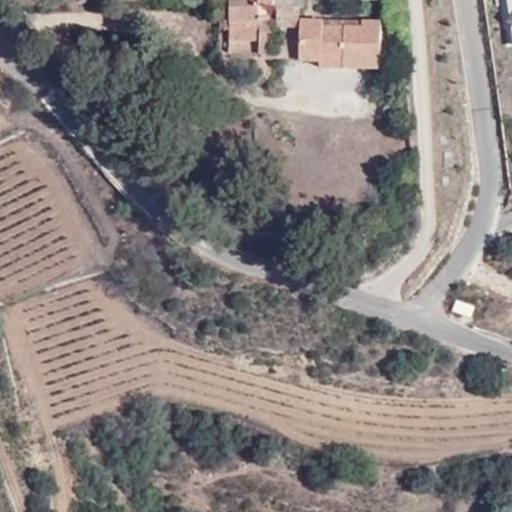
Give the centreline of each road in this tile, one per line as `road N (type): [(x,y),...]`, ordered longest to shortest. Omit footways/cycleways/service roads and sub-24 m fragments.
road 1 (residential): [(0,65),(173,231),(281,280),(368,305)]
road 2 (residential): [(368,305),(429,249),(410,0)]
road 3 (residential): [(368,305),(511,346)]
